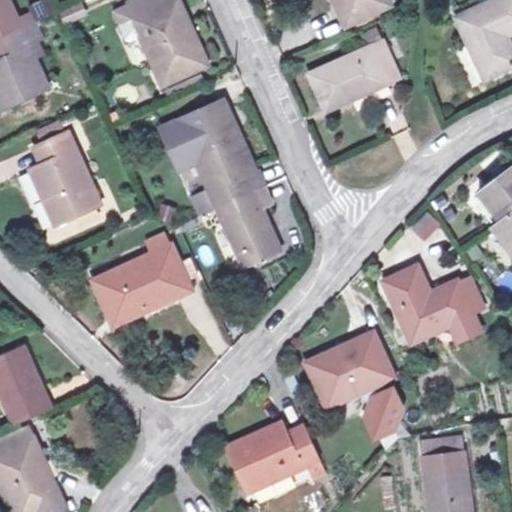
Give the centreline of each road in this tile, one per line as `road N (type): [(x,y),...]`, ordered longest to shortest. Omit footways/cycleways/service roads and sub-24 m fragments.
road 1 (residential): [(232,0),(344,246)]
road 2 (residential): [(169,424),(344,246)]
road 3 (residential): [(0,262),(169,424)]
road 4 (residential): [(344,246),(488,121),(511,110)]
